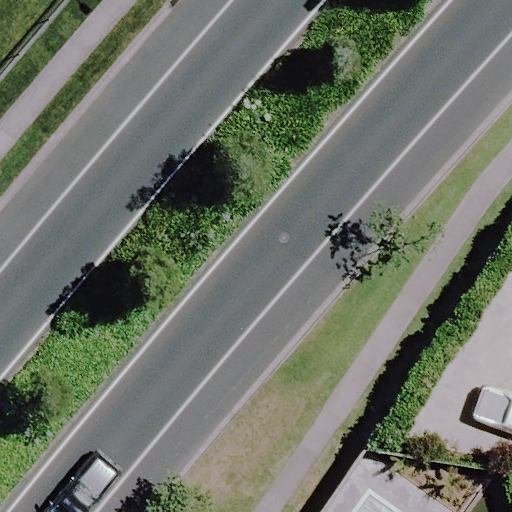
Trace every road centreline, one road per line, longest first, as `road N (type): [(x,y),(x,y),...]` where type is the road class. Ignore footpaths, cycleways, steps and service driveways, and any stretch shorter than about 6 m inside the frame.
road 1 (secondary): [(496,0),(393,109),(57,511)]
road 2 (secondary): [(0,321),(278,0)]
